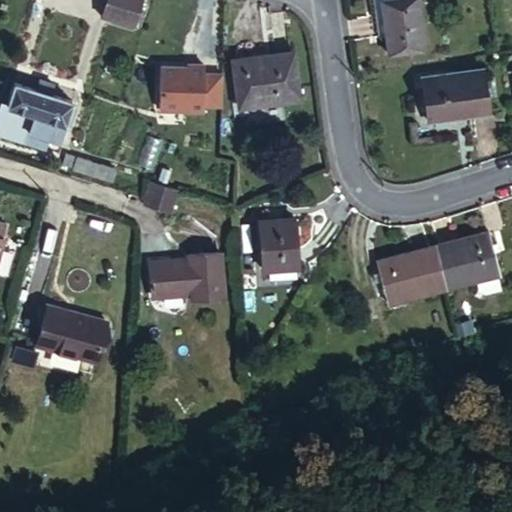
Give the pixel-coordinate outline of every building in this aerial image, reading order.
[(107,0),(104,12),(129,19),(133,7),(107,0)] [(376,0),(382,40),(389,39),(385,2),(401,0),(376,0)] [(401,0),(385,2),(389,39),(392,57),(428,53),(420,0),(401,0)] [(230,49),(236,91),(294,82),(289,41),(230,49)] [(415,81),(421,120),(483,112),(478,72),(415,81)] [(2,100),(0,105),(0,129),(46,143),(49,133),(59,136),(71,96),(13,79),(7,100),(2,100)] [(69,160),(71,151),(61,148),(58,157),(69,160)] [(111,162),(71,151),(69,160),(67,164),(107,176),(111,162)] [(166,207),(173,182),(148,175),(140,199),(166,207)] [(250,221),(252,250),(281,247),(283,256),(309,254),(308,245),(310,245),(308,210),(258,215),(258,220),(250,221)] [(493,234),(440,244),(448,286),(480,281),(481,290),(487,294),(502,291),(500,277),(501,276),(497,252),(502,251),(501,244),(495,244),(493,234)] [(448,286),(440,244),(381,254),(382,264),(384,273),(388,297),(448,286)] [(148,256),(151,290),(190,286),(190,293),(221,290),(218,245),(187,248),(187,253),(148,256)] [(46,301),(36,341),(95,356),(105,315),(46,301)]
